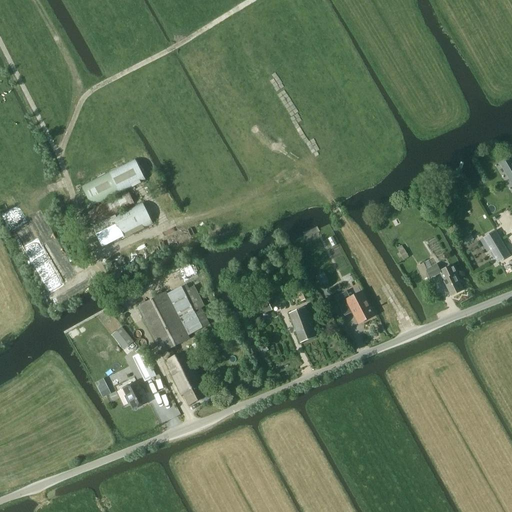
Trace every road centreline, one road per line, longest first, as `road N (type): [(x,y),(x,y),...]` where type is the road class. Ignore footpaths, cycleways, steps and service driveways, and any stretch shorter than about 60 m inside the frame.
road 1 (tertiary): [(0,502),(511,294)]
road 2 (track): [(121,305),(0,42)]
road 3 (track): [(58,155),(93,89),(253,0)]
